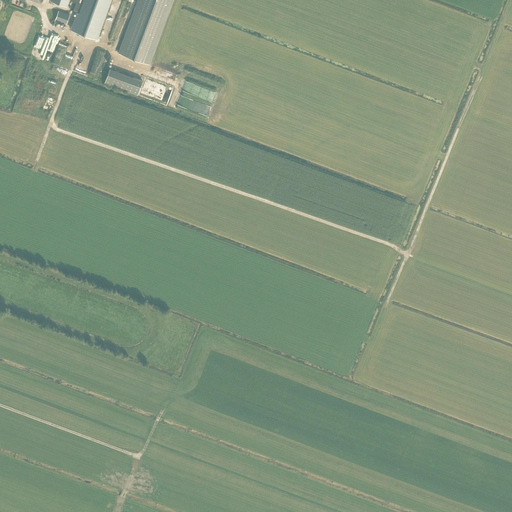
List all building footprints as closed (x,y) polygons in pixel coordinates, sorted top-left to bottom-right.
[(68,0),(81,5),(72,30),(112,45),(128,0),(68,0)] [(137,0),(118,52),(150,64),(173,0),(137,0)] [(66,25),(67,22),(69,14),(58,10),(54,21),(66,25)] [(102,82),(136,92),(141,76),(106,66),(109,54),(82,46),(77,64),(81,65),(79,71),(74,70),(73,74),(102,83),(102,82)] [(64,66),(66,67),(72,53),(66,51),(61,63),(64,64),(64,66)] [(167,87),(174,88),(177,73),(168,71),(167,76),(166,75),(165,80),(169,81),(167,87)]
